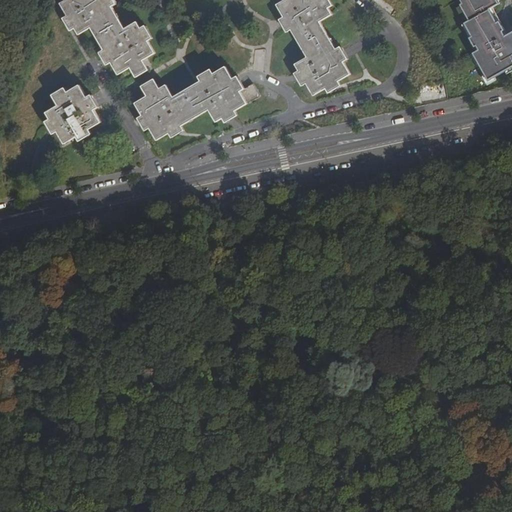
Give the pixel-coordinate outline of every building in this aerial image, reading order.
[(151,65),(148,60),(160,52),(154,41),(158,38),(151,26),(147,28),(142,22),(130,30),(116,7),(120,4),(117,0),(72,0),(65,5),(71,17),(67,19),(74,32),(79,29),(83,36),(95,29),(109,51),(104,54),(111,66),(116,63),(123,75),(135,67),(138,73),(151,65)] [(308,88),(313,85),(320,97),(333,89),(335,93),(347,86),(345,82),(358,74),(351,62),(355,60),(347,47),(343,49),(327,23),(339,15),(335,8),(340,6),(337,0),(294,0),(283,6),(290,19),(286,21),(293,34),(298,31),(314,58),(302,66),(305,71),(301,74),(308,88)] [(470,41),(475,50),(477,49),(480,54),(478,55),(474,57),(490,83),(511,70),(511,34),(509,37),(506,39),(503,34),(506,32),(501,23),(498,25),(490,11),(493,9),(500,6),(496,0),(461,0),(462,1),(460,3),(463,7),(461,9),(469,23),(464,26),(472,40),(470,41)] [(498,25),(501,23),(493,9),(490,11),(498,25)] [(246,91),(250,89),(243,77),(238,80),(231,68),(219,75),(216,70),(204,77),(207,82),(179,98),(172,85),(165,89),(162,85),(149,92),(152,97),(140,103),(147,116),(143,119),(150,132),(155,129),(162,141),(174,133),(176,138),(189,130),(186,126),(214,110),(221,122),(228,119),(230,123),(244,116),(241,111),(253,103),(246,91)] [(259,84),(250,89),(246,91),(253,103),(266,96),(259,84)] [(51,114),(55,119),(63,133),(70,144),(81,138),(84,143),(98,135),(95,130),(106,123),(99,111),(103,108),(96,95),(91,98),(84,86),(72,93),(69,88),(56,96),(63,106),(51,114)] [(63,133),(55,119),(50,122),(58,136),(63,133)]
